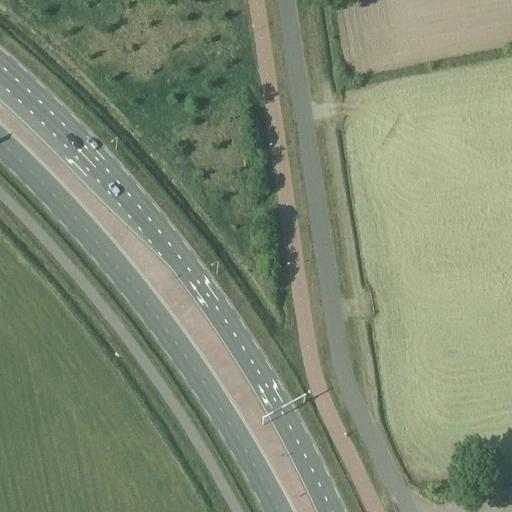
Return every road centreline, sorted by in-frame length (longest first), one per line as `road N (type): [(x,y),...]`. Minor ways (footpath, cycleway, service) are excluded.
road 1 (primary): [(328,511),(270,392),(168,244),(107,174),(0,77)]
road 2 (unclassified): [(286,0),(343,375),(406,511)]
road 3 (primary): [(0,141),(70,206),(160,314),(234,420),(281,511)]
